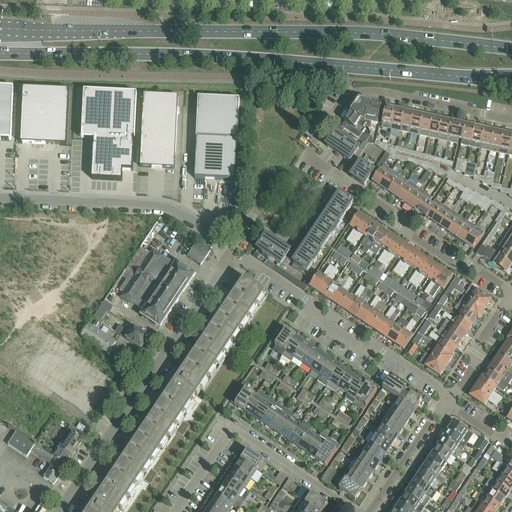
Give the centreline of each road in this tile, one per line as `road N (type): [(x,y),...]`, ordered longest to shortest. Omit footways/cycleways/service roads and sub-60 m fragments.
road 1 (primary): [(0,54),(224,57),(511,81)]
road 2 (primary): [(511,49),(336,32),(0,28)]
road 3 (residential): [(511,291),(307,150),(338,96),(351,93),(511,120)]
road 4 (residential): [(58,511),(222,264)]
road 5 (residential): [(175,511),(230,429),(354,511)]
road 6 (unclassified): [(0,203),(162,210),(230,252)]
road 7 (residential): [(297,296),(316,320),(448,398)]
road 8 (residential): [(448,398),(372,511)]
